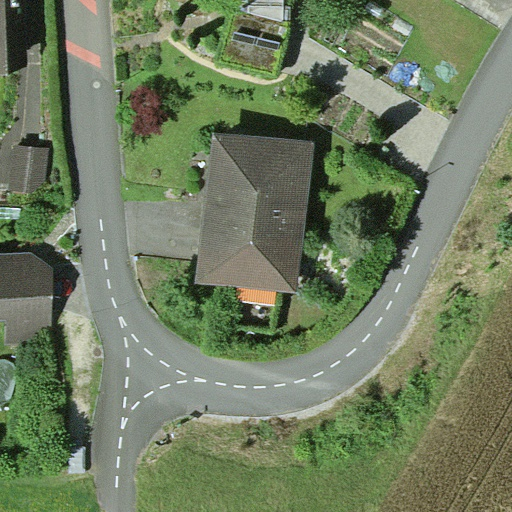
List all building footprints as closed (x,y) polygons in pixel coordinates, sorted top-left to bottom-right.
[(0,0),(0,69),(26,68),(23,0),(0,0)] [(236,9),(222,60),(275,74),(289,23),(236,9)] [(213,131),(196,282),(297,293),(313,142),(213,131)] [(50,148),(12,144),(8,190),(46,194),(50,148)] [(0,318),(6,319),(7,343),(54,345),(54,269),(34,253),(0,252),(0,318)]
